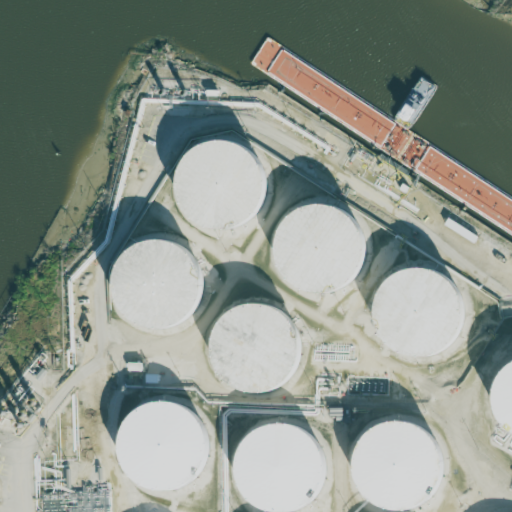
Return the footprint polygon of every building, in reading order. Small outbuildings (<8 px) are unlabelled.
[(379,112),(281,52),(266,76),(351,128),(357,119),(370,127),(379,112)] [(191,225),(204,231),(219,233),(233,230),(246,222),(255,210),(259,196),(259,181),(254,167),(244,156),(231,148),(218,146),(204,147),(192,153),(182,162),(175,174),(172,188),(174,201),(180,214),(191,225)] [(294,290),(308,297),(322,298),(337,295),(349,287),(358,275),(363,261),(363,246),(357,233),(348,221),(335,214),(322,211),(308,213),(296,218),(285,227),(279,239),(276,253),(278,266),(284,280),(294,290)] [(129,319),(142,327),(156,330),(170,328),(184,322),(194,311),(199,298),(200,283),(197,269),(188,257),(176,248),(163,245),(150,245),(137,249),(127,257),(119,268),(115,281),(115,294),(120,308),(129,319)] [(393,353),(406,359),(421,361),(435,358),(448,350),(457,338),(461,324),(461,309),(456,295),(446,284),(433,276),(420,274),(406,275),(394,281),(384,290),(377,302),(374,315),(376,329),(382,342),(393,353)] [(227,389),(241,395),(255,397),(270,393),(282,385),(291,374),(296,360),(296,345),(290,331),(281,320),(268,312),(255,309),(241,311),(229,317),(218,326),(212,338),(209,351),(210,365),(217,378),(227,389)] [(142,371),(143,363),(129,362),(128,370),(142,371)] [(508,428),(511,430),(511,370),(507,374),(500,383),(496,394),(496,405),(500,418),(508,428)] [(136,482),(149,489),(163,493),(178,491),(191,484),(201,473),(207,460),(208,445),(204,431),(195,419),(183,411),(171,407),(157,407),(145,412),(134,420),(126,430),(122,443),(123,456),(127,470),(136,482)] [(368,505),(382,511),(401,511),(411,510),(423,502),(432,490),(437,476),(437,461),(431,448),(422,436),(409,429),(396,426),(382,428),(370,433),(359,443),(353,454),(350,468),(352,481),(358,495),(368,505)] [(253,507),(264,511),(296,511),(308,504),(317,492),(322,478),(322,463),(316,449),(307,438),(294,431),(281,428),(267,429),(255,435),(245,444),(238,456),(235,470),(237,483),(243,497),(253,507)]
